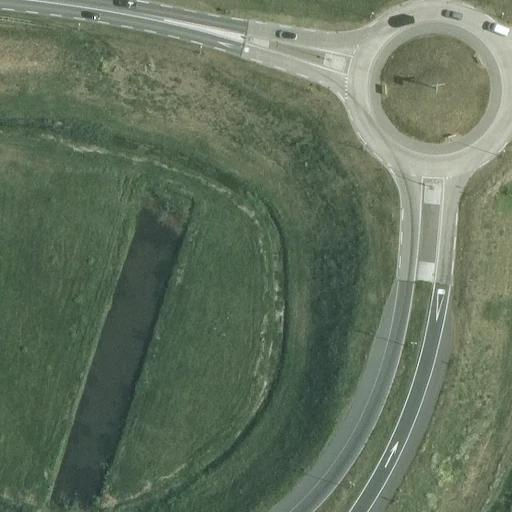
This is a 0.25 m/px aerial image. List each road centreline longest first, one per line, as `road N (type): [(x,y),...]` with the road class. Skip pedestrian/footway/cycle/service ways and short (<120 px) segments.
road 1 (motorway): [(407,164),(401,309),(389,368),(367,431),(303,511)]
road 2 (motorway): [(362,511),(417,404),(436,337),(456,167)]
road 3 (primary): [(370,44),(167,22)]
road 4 (primary): [(167,22),(356,95)]
road 5 (primary): [(496,40),(444,12),(413,15),(370,44)]
road 6 (primary): [(31,0),(167,22)]
